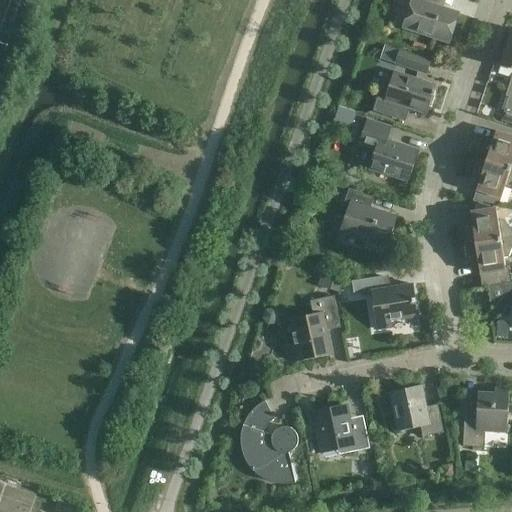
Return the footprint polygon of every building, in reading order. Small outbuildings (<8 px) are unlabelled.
[(448,42),(458,14),(431,5),(432,0),(399,0),(399,3),(410,7),(403,28),(448,42)] [(511,74),(505,96),(508,97),(503,112),(506,113),(501,119),(500,121),(511,124),(511,29),(500,64),(511,68),(511,74)] [(399,50),(395,63),(426,73),(430,60),(399,50)] [(401,106),(425,114),(431,95),(434,95),(435,92),(433,91),(434,85),(394,72),(385,100),(377,97),(372,111),(396,119),(401,106)] [(390,128),(367,120),(359,144),(375,150),(370,168),(408,181),(417,152),(386,141),(390,128)] [(481,139),(475,157),(511,169),(511,136),(495,131),(492,142),(481,139)] [(511,169),(475,157),(469,176),(480,179),(472,201),(498,205),(504,187),(509,188),(511,185),(511,169)] [(383,254),(396,217),(369,209),(373,197),(348,189),(344,202),(350,203),(341,231),(365,239),(363,248),(383,254)] [(461,226),(464,244),(511,236),(511,231),(502,219),(497,220),(495,208),(470,212),(472,224),(461,226)] [(511,236),(464,244),(467,263),(478,262),(482,287),(488,287),(491,309),(492,310),(511,288),(511,286),(511,287),(509,268),(505,268),(503,258),(508,257),(511,246),(511,236)] [(342,282),(321,276),(317,288),(338,295),(342,282)] [(390,320),(414,316),(412,304),(416,304),(412,284),(384,289),(382,276),(351,281),(354,295),(371,292),(377,330),(391,327),(390,320)] [(290,344),(294,362),(332,354),(327,330),(340,327),(334,296),(310,301),(313,314),(289,319),(294,343),(290,344)] [(422,436),(443,432),(437,404),(426,407),(421,385),(389,392),(398,431),(420,426),(422,436)] [(501,394),(477,393),(476,420),(464,420),(463,446),(484,447),(485,431),(490,431),(490,429),(505,430),(505,432),(507,432),(509,389),(501,389),(501,394)] [(246,418),(245,421),(243,426),(242,428),(241,431),(241,433),(241,436),(240,439),(240,441),(241,444),(241,446),(242,451),(244,456),(246,460),(248,465),(251,469),(255,472),(259,475),(263,478),(268,480),(272,482),(274,483),(279,484),(284,484),(286,484),(291,483),(295,483),(288,452),(290,452),(292,450),(294,449),(295,447),(297,445),(297,443),(298,441),(298,439),(297,437),(297,435),(296,433),(295,432),(294,431),(292,429),(291,428),(288,427),(286,427),(285,427),(283,427),(280,427),(279,428),(277,429),(276,430),(274,432),(273,433),(272,435),(263,432),(264,428),(265,427),(266,425),(268,424),(270,422),(273,420),(275,419),(265,401),(262,402),(260,403),(257,405),(255,407),(253,409),(251,411),(249,413),(248,416),(246,418)] [(340,454),(369,448),(364,422),(353,424),(349,422),(346,406),(314,412),(322,451),(336,449),(336,452),(340,454)]
